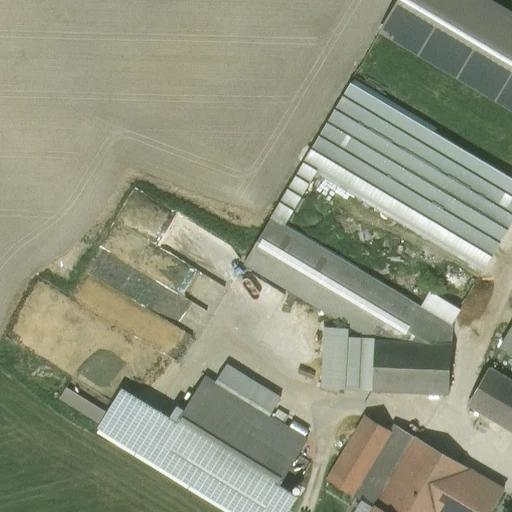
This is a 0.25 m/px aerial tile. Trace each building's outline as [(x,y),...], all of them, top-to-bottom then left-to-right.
[(511,14),(488,0),(400,0),(381,32),(511,109),(511,14)] [(511,221),(511,177),(351,83),(268,223),(244,264),(375,339),(451,343),(452,324),(511,221)] [(346,329),(324,328),(321,388),(343,389),(346,329)] [(511,329),(501,348),(511,354),(511,329)] [(451,343),(375,339),(373,390),(449,393),(451,343)] [(511,382),(488,369),(468,404),(511,430),(511,382)] [(236,397),(205,378),(185,411),(178,422),(168,438),(269,500),(279,484),(306,440),(268,416),(236,397)] [(279,399),(247,379),(236,397),(268,416),(279,399)] [(170,417),(124,389),(106,417),(100,428),(237,511),(284,511),(287,509),(287,508),(296,494),(279,484),(269,500),(168,438),(178,422),(170,417)] [(185,411),(176,406),(170,417),(178,422),(185,411)] [(468,469),(395,425),(392,431),(365,415),(327,479),(354,495),(354,496),(364,502),(357,511),(442,511),(445,507),(453,511),(489,511),(503,490),(468,469)]
